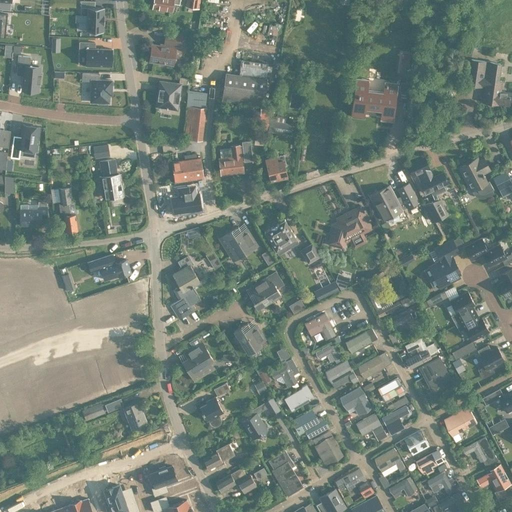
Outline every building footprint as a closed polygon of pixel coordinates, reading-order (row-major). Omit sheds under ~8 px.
[(0,0),(0,8),(10,9),(10,0),(0,0)] [(79,0),(80,6),(87,6),(86,30),(102,31),(102,24),(102,23),(103,23),(104,14),(103,14),(103,6),(94,6),(93,0),(79,0)] [(155,8),(155,10),(162,11),(163,9),(171,11),(173,2),(178,3),(178,0),(152,0),(151,8),(155,8)] [(158,62),(159,63),(160,64),(162,64),(163,64),(165,63),(172,64),(175,45),(179,46),(181,33),(165,31),(163,44),(162,46),(152,44),(152,43),(151,43),(151,45),(149,58),(148,60),(158,62)] [(78,52),(86,53),(85,64),(110,65),(111,48),(94,47),(94,41),(79,41),(78,52)] [(12,43),(11,51),(18,52),(19,44),(12,43)] [(409,54),(401,53),(398,73),(407,74),(409,54)] [(17,54),(15,74),(23,74),(21,88),(37,90),(38,82),(39,82),(40,74),(39,74),(39,66),(29,65),(30,55),(17,54)] [(224,72),(221,99),(262,104),(267,62),(240,59),(237,74),(224,72)] [(487,62),(479,60),(470,59),(467,83),(485,86),(483,101),(508,104),(510,92),(503,91),(502,95),(498,94),(500,80),(498,80),(500,63),(487,62)] [(105,79),(98,78),(98,72),(83,71),(82,79),(91,79),(91,100),(98,100),(98,102),(107,102),(107,100),(108,100),(109,93),(110,93),(111,79),(105,79)] [(157,91),(155,105),(176,108),(180,83),(188,85),(189,78),(178,76),(177,82),(161,80),(159,91),(157,91)] [(367,80),(368,78),(354,77),(350,115),(363,116),(364,112),(380,114),(379,118),(392,119),(393,110),(392,110),(393,97),(405,98),(407,82),(386,79),(385,91),(366,89),(367,80)] [(206,92),(187,90),(181,138),(202,140),(205,107),(204,107),(206,92)] [(257,128),(266,129),(268,113),(258,111),(257,128)] [(274,118),(269,117),(267,130),(290,133),(291,123),(284,122),(285,117),(275,115),(274,118)] [(22,125),(20,137),(12,135),(9,157),(17,158),(19,149),(35,151),(38,127),(22,125)] [(219,157),(218,157),(220,174),(228,173),(228,171),(234,170),(234,172),(243,171),(241,159),(252,158),(250,138),(240,139),(240,143),(239,144),(230,145),(230,146),(218,147),(219,157)] [(107,144),(93,146),(94,157),(108,154),(107,144)] [(46,156),(50,156),(50,152),(59,152),(59,147),(46,148),(46,156)] [(183,159),(171,160),(174,180),(176,180),(176,181),(185,179),(195,178),(195,177),(202,176),(199,156),(194,157),(193,151),(191,152),(183,153),(182,153),(183,159)] [(283,165),(285,164),(283,154),(267,157),(268,162),(266,162),(268,168),(267,168),(270,179),(286,176),(283,165)] [(476,156),(458,165),(470,189),(476,186),(478,190),(479,191),(481,192),(482,192),(483,192),(485,192),(493,187),(489,180),(485,182),(480,172),(488,168),(482,155),(477,158),(476,156)] [(423,157),(407,164),(412,175),(416,173),(420,182),(419,182),(424,192),(429,190),(434,200),(438,199),(435,193),(445,189),(443,183),(447,181),(442,171),(430,177),(427,169),(428,168),(423,157)] [(122,195),(122,194),(119,178),(117,179),(116,173),(114,160),(114,158),(99,160),(99,162),(101,175),(98,176),(100,188),(105,187),(106,197),(114,196),(114,198),(120,197),(119,195),(122,195)] [(505,169),(492,176),(502,196),(511,190),(511,187),(510,183),(511,182),(505,169)] [(7,175),(4,175),(4,182),(4,191),(7,191),(13,191),(13,176),(7,175)] [(417,201),(411,190),(408,182),(397,188),(401,195),(402,197),(397,200),(388,184),(369,195),(382,219),(386,217),(387,220),(388,221),(389,221),(390,222),(391,222),(392,222),(393,221),(394,221),(395,221),(395,220),(396,220),(397,219),(397,218),(398,217),(398,216),(398,215),(397,212),(417,201)] [(179,195),(171,196),(174,212),(200,208),(197,192),(195,192),(195,190),(194,185),(177,187),(178,192),(179,195)] [(65,230),(77,229),(74,213),(69,214),(67,202),(72,201),(69,186),(58,187),(60,202),(58,202),(60,215),(63,215),(65,230)] [(90,186),(82,187),(84,197),(92,196),(90,186)] [(431,201),(426,203),(434,220),(447,213),(439,199),(438,199),(434,200),(431,201)] [(32,224),(40,224),(40,214),(46,214),(46,200),(37,200),(37,208),(28,208),(28,204),(20,204),(20,208),(19,208),(19,223),(32,223),(32,224)] [(419,203),(409,208),(411,213),(422,208),(419,203)] [(342,247),(346,233),(357,227),(358,229),(369,224),(361,208),(359,204),(334,217),(336,221),(331,224),(333,228),(332,232),(331,233),(328,241),(334,243),(333,244),(342,247)] [(284,218),(263,231),(275,249),(282,245),(284,248),(297,240),(295,237),(284,218)] [(224,234),(218,237),(230,256),(235,253),(238,256),(251,248),(257,244),(247,228),(246,228),(246,229),(241,232),(237,225),(224,234)] [(458,233),(451,237),(452,239),(456,247),(463,243),(458,233)] [(482,252),(481,252),(487,249),(481,237),(463,246),(470,258),(482,252)] [(458,267),(451,254),(457,251),(458,252),(459,252),(456,247),(452,239),(434,248),(440,260),(423,269),(434,288),(458,275),(455,269),(458,267)] [(307,262),(319,255),(311,242),(300,249),(307,262)] [(481,252),(482,252),(488,264),(501,258),(504,264),(511,259),(511,255),(510,252),(505,255),(499,243),(487,249),(481,252)] [(268,249),(261,253),(264,258),(271,254),(268,249)] [(112,252),(88,260),(89,262),(91,269),(96,268),(99,266),(103,278),(111,276),(111,277),(129,271),(125,258),(115,261),(112,252)] [(180,297),(170,304),(179,318),(195,308),(191,302),(198,298),(190,285),(192,284),(192,283),(198,280),(189,264),(192,262),(187,255),(178,260),(182,268),(172,273),(177,282),(178,281),(180,284),(174,288),(180,297)] [(215,257),(210,261),(214,267),(219,263),(215,257)] [(406,262),(403,257),(398,259),(401,265),(406,262)] [(503,279),(497,282),(504,295),(511,290),(511,268),(511,267),(500,273),(503,279)] [(251,285),(255,290),(248,294),(257,308),(280,294),(276,288),(283,283),(275,270),(265,276),(251,285)] [(346,284),(334,280),(340,289),(345,287),(346,284)] [(52,293),(41,297),(48,318),(48,317),(59,314),(55,300),(61,298),(57,286),(50,288),(52,293)] [(372,288),(366,291),(374,309),(385,303),(390,301),(387,294),(378,299),(372,288)] [(443,289),(437,293),(440,299),(447,296),(444,290),(443,289)] [(475,314),(476,313),(471,304),(473,303),(467,290),(449,300),(455,312),(450,314),(455,324),(475,314)] [(413,292),(399,299),(403,306),(417,299),(413,292)] [(29,296),(22,298),(26,310),(32,308),(37,322),(48,318),(41,297),(30,300),(29,296)] [(389,303),(393,311),(403,306),(399,299),(389,303)] [(385,303),(374,309),(378,317),(390,312),(385,303)] [(5,310),(0,312),(0,331),(1,335),(2,335),(12,331),(8,318),(14,316),(10,304),(3,306),(5,310)] [(414,304),(390,315),(391,319),(394,326),(394,325),(396,329),(405,325),(407,328),(409,328),(411,332),(417,329),(421,327),(416,316),(412,317),(409,311),(416,308),(414,304)] [(323,311),(304,322),(310,334),(320,329),(325,338),(329,336),(335,333),(323,311)] [(455,325),(458,330),(464,328),(470,339),(488,330),(482,318),(478,319),(475,314),(455,325)] [(250,328),(247,321),(233,330),(247,353),(261,344),(259,342),(265,338),(256,324),(250,328)] [(345,340),(346,347),(351,351),(370,341),(370,340),(376,337),(371,326),(364,330),(345,340)] [(398,341),(393,330),(386,333),(392,344),(398,341)] [(188,356),(182,360),(194,379),(213,367),(209,361),(213,359),(204,346),(200,341),(196,336),(188,341),(191,346),(184,351),(188,356)] [(429,354),(431,352),(433,351),(437,350),(433,342),(425,345),(420,336),(404,344),(408,352),(416,348),(418,354),(421,353),(423,357),(429,354)] [(339,355),(332,341),(315,351),(318,357),(329,351),(333,358),(337,358),(339,355)] [(475,348),(471,341),(451,351),(455,358),(458,357),(475,348)] [(476,349),(471,352),(475,359),(476,359),(479,357),(484,365),(485,368),(490,365),(503,358),(496,346),(492,348),(489,342),(487,343),(476,349)] [(284,346),(278,349),(283,358),(288,355),(284,346)] [(377,354),(357,365),(359,372),(363,376),(384,365),(390,361),(384,350),(378,354),(377,354)] [(418,362),(415,355),(406,360),(409,367),(418,362)] [(432,389),(450,380),(438,356),(437,356),(420,365),(432,389)] [(122,357),(108,360),(110,367),(114,366),(118,380),(119,380),(120,384),(133,381),(132,377),(141,375),(140,370),(140,369),(139,365),(138,360),(123,363),(122,357)] [(287,385),(290,383),(296,380),(292,374),(298,371),(291,357),(285,360),(284,359),(278,363),(278,364),(269,369),(274,377),(280,373),(287,385)] [(455,358),(451,360),(451,361),(457,371),(464,367),(458,357),(455,358)] [(352,382),(357,379),(345,358),(324,370),(326,378),(331,382),(347,373),(352,382)] [(82,362),(77,364),(84,386),(97,382),(90,361),(83,364),(82,362)] [(71,367),(64,369),(71,390),(84,386),(77,364),(71,366),(71,367)] [(57,370),(51,372),(58,394),(71,390),(64,369),(57,372),(57,370)] [(258,373),(261,379),(268,376),(264,370),(258,373)] [(13,390),(7,392),(11,404),(18,401),(16,396),(28,392),(21,371),(8,376),(13,390)] [(46,375),(39,378),(45,398),(58,394),(51,372),(46,374),(46,375)] [(403,389),(396,377),(377,387),(384,400),(403,389)] [(213,388),(216,395),(229,389),(224,379),(217,382),(218,385),(213,388)] [(261,379),(256,382),(261,391),(266,388),(261,379)] [(371,381),(362,386),(365,392),(374,387),(371,381)] [(301,386),(283,397),(290,409),(308,398),(307,396),(312,394),(306,382),(301,385),(301,386)] [(370,407),(358,385),(339,396),(341,404),(346,408),(348,411),(354,408),(356,413),(366,411),(367,413),(375,409),(373,405),(370,407)] [(511,389),(502,395),(498,388),(480,397),(484,405),(497,398),(505,412),(511,407),(511,389)] [(456,390),(451,392),(453,398),(459,396),(456,390)] [(206,419),(207,418),(209,422),(211,424),(212,425),(215,425),(217,424),(219,423),(220,421),(220,419),(219,416),(218,413),(222,411),(214,396),(205,400),(206,402),(199,406),(206,419)] [(249,416),(242,421),(252,437),(266,429),(256,413),(266,407),(270,414),(280,409),(277,404),(275,400),(272,396),(246,412),(249,416)] [(120,398),(105,404),(107,411),(122,405),(120,398)] [(123,407),(131,429),(146,423),(138,401),(123,407)] [(104,412),(100,402),(81,409),(85,420),(104,412)] [(455,417),(446,422),(452,434),(457,431),(476,421),(469,409),(471,408),(469,404),(452,413),(455,417)] [(404,405),(384,415),(382,416),(390,432),(401,427),(396,417),(407,411),(404,405)] [(294,418),(291,420),(297,430),(303,426),(304,429),(310,426),(313,433),(326,425),(321,415),(316,418),(311,409),(294,418)] [(373,412),(356,421),(362,434),(372,428),(377,439),(386,435),(373,412)] [(316,436),(330,460),(341,453),(328,429),(316,436)] [(427,444),(421,431),(405,440),(408,446),(411,453),(422,447),(427,444)] [(481,459),(484,464),(488,462),(496,458),(484,435),(462,447),(462,450),(465,453),(473,449),(479,460),(481,459)] [(214,464),(216,468),(225,464),(223,460),(234,454),(228,442),(215,449),(216,451),(202,458),(208,468),(214,464)] [(373,458),(380,470),(394,462),(397,466),(402,463),(399,459),(400,459),(393,447),(373,458)] [(284,448),(267,459),(272,469),(271,469),(286,494),(301,485),(290,467),(294,464),(284,448)] [(433,469),(431,466),(437,462),(442,459),(436,448),(431,451),(415,460),(421,471),(423,469),(425,473),(433,469)] [(408,451),(401,455),(405,463),(412,459),(408,451)] [(411,460),(405,463),(409,469),(414,466),(411,460)] [(443,462),(436,466),(439,470),(446,466),(443,462)] [(151,471),(149,472),(154,485),(151,487),(154,494),(160,492),(159,491),(166,488),(164,483),(165,482),(165,483),(166,482),(167,481),(169,481),(170,481),(176,478),(171,464),(169,465),(169,464),(169,465),(168,465),(167,466),(167,465),(166,466),(165,466),(165,467),(164,465),(158,467),(158,469),(157,469),(156,469),(155,470),(154,470),(153,470),(153,471),(152,471),(151,471)] [(495,489),(493,490),(498,500),(511,492),(511,486),(509,481),(503,471),(501,472),(496,464),(489,468),(490,470),(476,478),(481,486),(490,480),(495,489)] [(237,486),(240,484),(245,491),(256,484),(250,473),(247,475),(241,466),(217,482),(222,492),(236,483),(237,486)] [(252,472),(256,479),(266,473),(262,466),(252,472)] [(357,483),(363,494),(371,490),(365,478),(364,479),(358,467),(342,476),(335,480),(339,488),(346,484),(348,488),(357,483)] [(426,480),(430,486),(432,490),(443,485),(446,491),(452,487),(458,484),(454,477),(452,478),(451,476),(447,478),(443,471),(426,480)] [(391,492),(393,496),(401,492),(399,488),(402,486),(407,494),(413,491),(412,490),(416,487),(412,480),(409,475),(388,486),(391,492)] [(105,488),(104,488),(109,503),(105,504),(107,511),(108,511),(111,511),(112,511),(114,511),(126,508),(127,511),(129,511),(136,510),(130,492),(122,495),(120,489),(118,483),(117,484),(113,485),(112,485),(108,486),(105,487),(105,488)] [(321,500),(315,504),(319,511),(339,511),(338,510),(338,509),(343,507),(344,506),(345,506),(334,487),(333,488),(328,491),(327,491),(325,492),(325,493),(319,496),(321,500)] [(433,504),(437,511),(443,511),(441,508),(447,505),(448,507),(451,511),(455,510),(464,505),(457,491),(433,504)] [(342,496),(347,504),(353,501),(351,497),(348,494),(342,496)] [(372,511),(384,511),(375,494),(351,508),(352,511),(370,511),(372,511)] [(424,498),(428,505),(436,501),(432,494),(424,498)] [(156,498),(150,500),(153,511),(162,507),(163,511),(189,511),(192,511),(191,511),(190,507),(190,506),(188,506),(186,498),(168,505),(167,505),(166,503),(163,495),(156,498)] [(492,504),(487,496),(480,500),(484,508),(492,504)] [(74,500),(77,511),(92,511),(87,497),(80,499),(79,498),(78,499),(74,500)] [(67,504),(62,506),(63,511),(77,511),(74,500),(73,500),(69,502),(68,502),(69,503),(67,504)] [(428,511),(423,502),(405,511),(428,511)] [(147,511),(145,503),(139,505),(138,505),(140,511),(147,511)]
